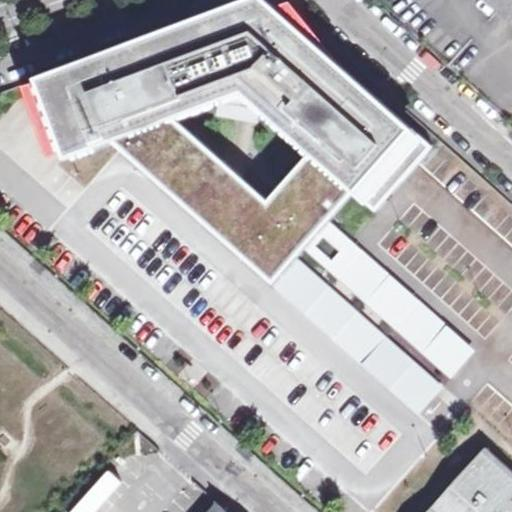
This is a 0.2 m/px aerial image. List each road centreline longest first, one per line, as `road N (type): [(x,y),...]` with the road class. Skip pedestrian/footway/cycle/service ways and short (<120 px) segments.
road 1 (residential): [(0,273),(269,511)]
road 2 (residential): [(511,162),(330,0)]
